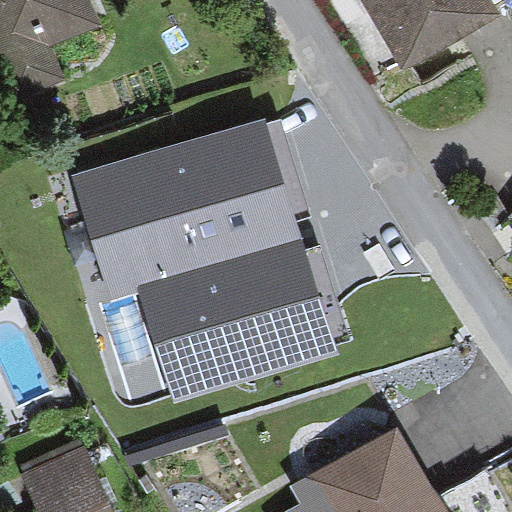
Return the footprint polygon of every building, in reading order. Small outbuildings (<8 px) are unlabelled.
[(0,0),(0,78),(55,53),(39,18),(78,0),(0,0)] [(499,0),(367,0),(403,60),(501,2),(499,0)] [(313,208),(281,106),(74,170),(112,294),(140,285),(175,398),(355,342),(322,237),(308,241),(299,212),(313,208)] [(456,511),(397,414),(307,468),(333,511),(456,511)] [(56,511),(119,511),(89,449),(38,473),(56,511)]
